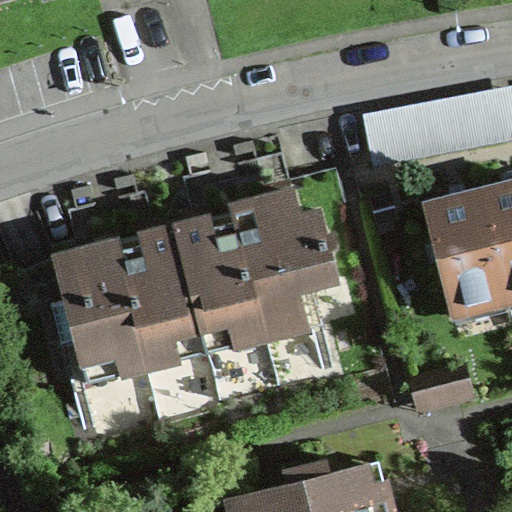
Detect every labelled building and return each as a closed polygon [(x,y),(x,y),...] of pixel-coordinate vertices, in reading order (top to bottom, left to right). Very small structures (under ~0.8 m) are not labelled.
[(511,90),(486,95),(495,142),(511,139),(511,90)] [(486,95),(457,101),(466,148),(495,142),(486,95)] [(457,101),(426,106),(435,153),(466,148),(457,101)] [(426,106),(398,112),(407,159),(435,153),(426,106)] [(398,112),(365,118),(374,165),(407,159),(398,112)] [(511,181),(480,190),(508,304),(511,303),(508,293),(511,292),(511,181)] [(81,246),(53,253),(66,301),(50,305),(59,343),(75,339),(86,382),(307,327),(297,287),(338,277),(329,244),(336,242),(334,232),(327,234),(321,208),(301,213),(295,188),(232,204),(235,218),(215,223),(213,214),(141,232),(143,243),(84,258),(81,246)] [(508,304),(480,190),(425,203),(454,315),(457,315),(455,308),(503,296),(505,305),(508,304)] [(364,461),(331,469),(328,456),(284,467),(287,480),(243,491),(248,511),(392,511),(388,494),(373,497),(364,461)]
